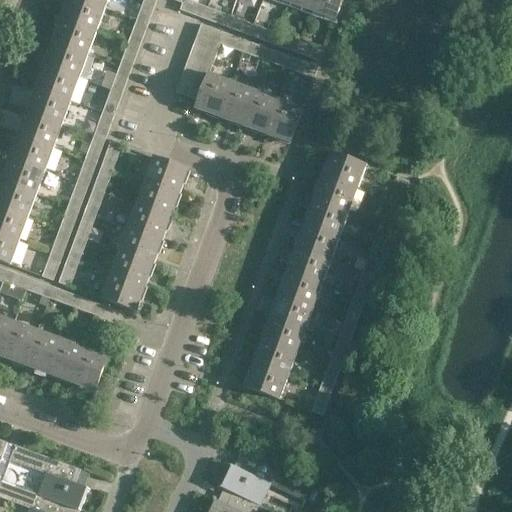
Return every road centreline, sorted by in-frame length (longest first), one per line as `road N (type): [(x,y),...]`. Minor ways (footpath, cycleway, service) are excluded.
road 1 (residential): [(147,425),(224,196),(217,174),(144,143),(182,31)]
road 2 (residential): [(131,455),(0,405)]
road 3 (residential): [(176,511),(201,449),(147,425)]
